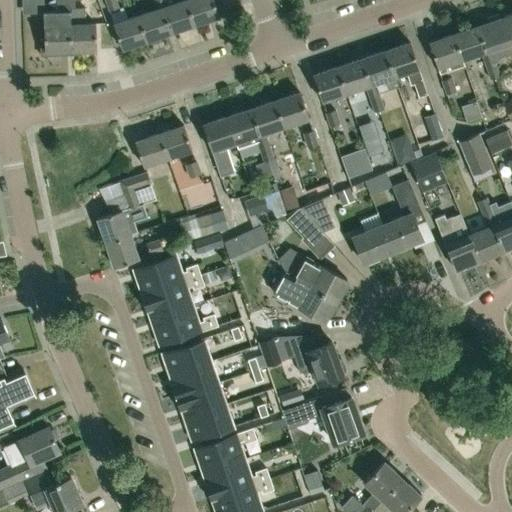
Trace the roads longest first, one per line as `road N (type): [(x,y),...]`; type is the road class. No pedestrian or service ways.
road 1 (residential): [(474,511),(395,439),(390,418),(403,390),(376,333),(385,303),(410,290),(488,313)]
road 2 (residential): [(186,511),(111,301),(97,288),(39,294)]
road 3 (residential): [(8,116),(107,101),(265,45)]
road 4 (residential): [(133,511),(39,294)]
road 5 (residential): [(39,294),(8,116)]
road 6 (residential): [(265,45),(408,0)]
